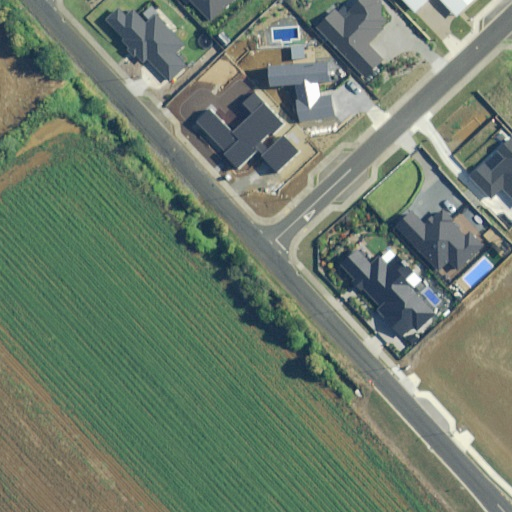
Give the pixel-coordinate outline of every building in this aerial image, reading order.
[(190,0),(212,22),(234,0),(190,0)] [(334,9),(316,28),(366,77),(383,60),(367,45),(386,25),(383,5),(377,0),(359,0),(351,8),(354,10),(345,19),(334,9)] [(475,0),(398,0),(416,16),(431,0),(435,0),(456,20),(475,0)] [(118,8),(106,20),(123,38),(121,40),(142,62),(144,60),(167,83),(186,65),(174,53),(183,45),(154,15),(147,23),(134,9),(126,17),(118,8)] [(327,62),(266,67),(268,86),(295,84),(298,121),(331,118),(330,95),(320,96),(319,83),(329,82),(327,62)] [(209,110),(197,122),(226,152),(225,153),(239,168),(257,151),(277,171),(298,152),(283,137),(272,148),(266,143),(284,125),(253,93),(242,103),(253,114),(232,134),(209,110)] [(511,137),(497,151),(505,160),(494,172),(485,162),(472,174),(492,195),(502,186),(511,196),(511,137)] [(413,211),(397,227),(438,270),(447,262),(456,272),(483,246),(470,231),(466,235),(443,212),(436,219),(432,216),(425,223),(413,211)] [(371,263),(358,249),(340,266),(378,307),(376,310),(401,337),(414,325),(418,328),(435,312),(403,277),(411,270),(398,256),(388,266),(378,256),(371,263)]
